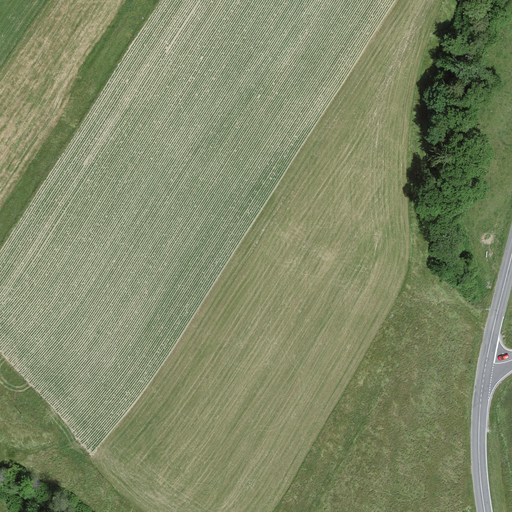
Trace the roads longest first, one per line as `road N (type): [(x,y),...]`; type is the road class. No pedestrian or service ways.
road 1 (tertiary): [(511,251),(481,381)]
road 2 (tertiary): [(485,511),(481,381)]
